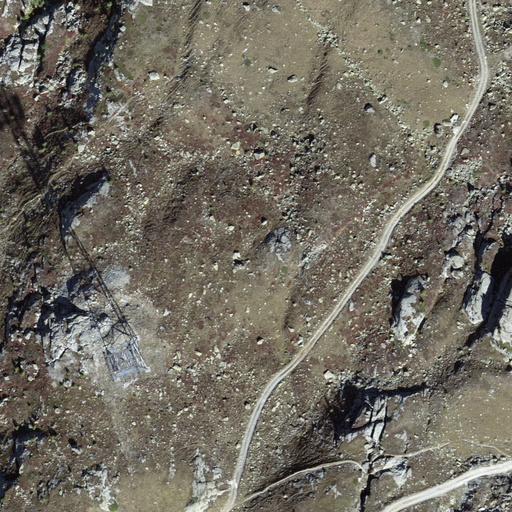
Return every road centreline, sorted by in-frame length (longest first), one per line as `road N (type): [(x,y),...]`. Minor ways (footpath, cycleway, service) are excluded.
road 1 (track): [(472,0),(484,78),(442,169),(398,215),(375,258),(265,393),(225,511)]
road 2 (track): [(390,511),(511,463)]
